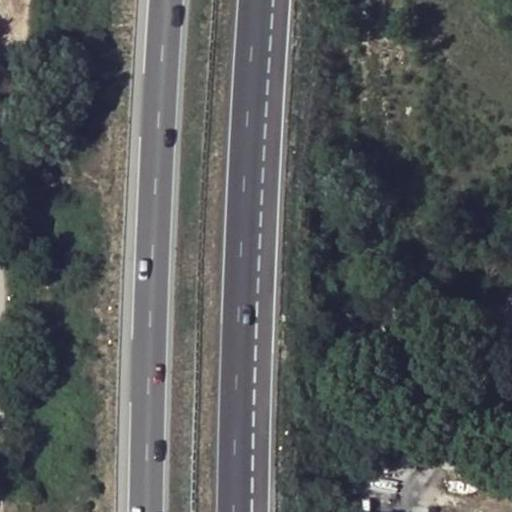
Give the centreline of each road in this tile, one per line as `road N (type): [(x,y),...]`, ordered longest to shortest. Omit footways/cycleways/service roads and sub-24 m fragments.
road 1 (motorway): [(242,511),(264,0)]
road 2 (motorway): [(166,0),(146,511)]
